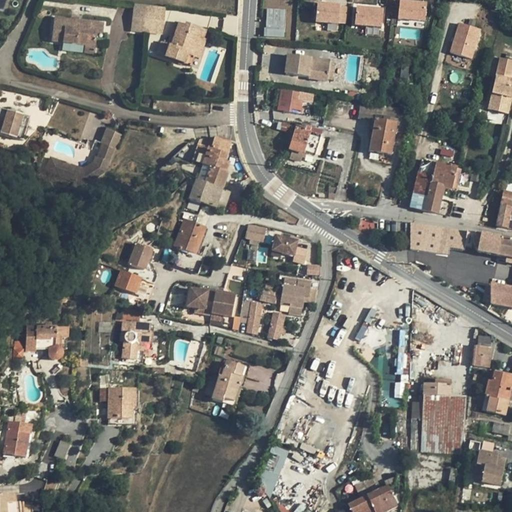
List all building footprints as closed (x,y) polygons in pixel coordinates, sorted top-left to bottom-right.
[(400,8),(393,7),(391,24),(398,25),(398,19),(425,22),(427,4),(400,2),(400,8)] [(132,30),(147,32),(150,5),(135,4),(132,30)] [(347,23),(348,8),(341,8),(341,6),(318,4),(316,22),(339,24),(339,22),(347,23)] [(150,5),(147,32),(163,34),(166,7),(150,5)] [(37,10),(36,11),(35,14),(35,15),(35,16),(36,17),(37,18),(38,19),(39,19),(40,20),(41,20),(43,20),(44,19),(45,18),(46,17),(47,16),(47,14),(47,13),(47,12),(46,10),(45,10),(44,9),(43,8),(41,8),(40,8),(38,9),(37,10)] [(383,10),(357,8),(355,25),(382,28),(383,10)] [(269,21),(268,29),(284,29),(285,10),(271,10),(271,21),(269,21)] [(85,46),(84,49),(95,49),(96,34),(102,35),(103,24),(55,18),(52,42),(85,46)] [(168,44),(171,45),(179,24),(175,22),(168,44)] [(161,41),(157,54),(176,61),(176,62),(178,63),(178,64),(182,65),(183,64),(190,67),(200,38),(205,40),(208,31),(185,23),(184,25),(179,24),(171,45),(168,44),(161,41)] [(460,23),(450,52),(471,59),(480,30),(460,23)] [(264,29),(264,37),(283,38),(284,29),(268,29),(264,29)] [(207,41),(200,38),(194,57),(201,59),(207,41)] [(300,67),(299,76),(309,78),(309,79),(327,82),(328,80),(330,63),(331,61),(289,55),(287,65),(300,67)] [(511,61),(500,59),(497,73),(511,77),(511,73),(511,61)] [(286,74),(299,76),(300,67),(287,65),(286,74)] [(496,76),(489,104),(495,106),(493,111),(508,114),(511,96),(511,80),(496,76)] [(218,86),(198,78),(195,87),(215,94),(218,86)] [(281,91),(278,107),(284,108),(296,110),(297,108),(298,100),(299,94),(281,91)] [(312,96),(299,94),(298,100),(302,101),(301,109),(297,108),(296,110),(309,113),(312,96)] [(353,120),(376,123),(377,120),(398,125),(396,133),(408,135),(412,112),(356,102),(353,120)] [(30,118),(0,109),(0,134),(23,141),(25,133),(26,128),(30,118)] [(376,123),(370,151),(391,156),(396,133),(398,125),(377,120),(376,123)] [(278,122),(277,129),(289,132),(291,126),(278,122)] [(291,145),(289,150),(305,155),(305,154),(314,157),(321,136),(312,133),(312,132),(310,131),(311,127),(307,126),(307,125),(302,123),(300,128),(297,128),(296,128),(291,145)] [(286,144),(291,145),(296,128),(292,127),(286,144)] [(114,148),(119,134),(108,130),(103,144),(105,145),(114,148)] [(123,135),(119,134),(114,148),(117,149),(123,135)] [(210,168),(205,184),(222,189),(227,173),(225,173),(228,164),(224,162),(226,156),(230,144),(228,141),(214,139),(210,150),(197,146),(191,165),(201,168),(202,165),(210,168)] [(230,144),(226,156),(239,160),(238,155),(236,150),(236,145),(230,144)] [(63,164),(52,160),(47,174),(87,186),(106,175),(107,171),(117,149),(114,148),(105,145),(101,158),(98,157),(96,163),(90,167),(96,175),(86,181),(84,182),(83,184),(77,181),(80,169),(63,164)] [(421,161),(418,173),(432,176),(434,163),(421,161)] [(452,189),(457,169),(436,163),(434,163),(432,176),(418,173),(411,207),(435,214),(442,187),(452,189)] [(205,184),(210,168),(202,165),(201,168),(197,181),(205,184)] [(86,169),(80,169),(77,181),(83,184),(84,182),(86,181),(96,175),(90,167),(86,169)] [(452,189),(457,190),(462,170),(458,169),(457,169),(452,189)] [(195,181),(189,199),(198,202),(205,184),(197,181),(195,181)] [(205,184),(198,202),(216,208),(222,189),(205,184)] [(229,192),(222,189),(216,208),(224,211),(229,192)] [(511,194),(505,193),(496,226),(507,228),(509,221),(511,210),(511,194)] [(179,236),(175,247),(181,249),(196,254),(205,229),(184,222),(179,236)] [(411,224),(411,250),(449,255),(451,249),(473,252),(474,244),(472,241),(474,233),(411,224)] [(250,226),(247,239),(264,242),(267,229),(250,226)] [(511,288),(491,284),(491,303),(511,306),(511,240),(474,233),(472,241),(474,244),(478,253),(511,259),(511,288)] [(284,239),(277,237),(274,245),(272,252),(282,254),(295,258),(293,262),(300,265),(303,255),(296,253),(299,243),(290,240),(284,239)] [(146,271),(143,280),(156,284),(159,275),(153,263),(156,253),(137,246),(130,266),(146,271)] [(197,273),(203,257),(196,254),(181,249),(175,265),(197,273)] [(318,276),(319,266),(307,265),(307,275),(318,276)] [(142,282),(143,280),(123,273),(118,288),(125,291),(123,298),(150,303),(154,287),(142,282)] [(511,276),(493,273),(491,284),(511,288),(511,276)] [(310,298),(312,282),(285,279),(281,306),(290,307),(289,315),(302,316),(303,309),(304,309),(305,298),(310,298)] [(316,298),(317,291),(311,290),(310,298),(305,298),(305,302),(314,304),(316,298)] [(212,313),(216,292),(192,291),(189,309),(196,310),(212,313)] [(212,313),(211,316),(220,317),(232,319),(235,299),(233,298),(223,297),(223,294),(216,292),(212,313)] [(260,302),(275,305),(275,304),(277,296),(277,295),(262,292),(260,302)] [(247,334),(258,335),(263,305),(252,303),(247,334)] [(141,310),(127,306),(122,322),(121,341),(124,341),(123,358),(116,358),(116,362),(132,363),(143,364),(144,351),(138,351),(139,344),(145,344),(145,348),(150,348),(151,334),(149,334),(150,325),(138,324),(141,310)] [(212,313),(196,310),(196,316),(211,319),(211,316),(212,313)] [(286,316),(275,314),(269,339),(279,341),(286,316)] [(56,348),(55,347),(55,339),(66,339),(66,329),(51,328),(51,325),(45,324),(45,328),(27,327),(26,351),(36,352),(36,349),(50,349),(48,354),(49,357),(50,359),(52,361),(56,361),(59,360),(60,359),(61,357),(62,353),(60,350),(60,349),(59,348),(57,348),(56,348)] [(151,334),(150,348),(157,349),(158,335),(151,334)] [(489,340),(477,338),(476,347),(488,348),(489,340)] [(55,339),(55,347),(56,348),(57,348),(59,348),(60,349),(60,350),(66,350),(66,339),(55,339)] [(194,339),(185,368),(200,371),(209,343),(194,339)] [(15,342),(14,359),(23,360),(24,342),(15,342)] [(488,348),(476,347),(474,365),(474,366),(489,368),(491,349),(488,348)] [(220,376),(213,400),(224,403),(225,399),(234,401),(238,387),(240,388),(243,378),(241,377),(244,367),(227,363),(225,368),(223,377),(220,376)] [(488,385),(485,397),(498,400),(495,413),(505,416),(511,385),(511,377),(494,373),(491,386),(488,385)] [(423,420),(422,452),(462,454),(467,398),(451,397),(452,386),(435,385),(425,384),(424,396),(424,407),(423,420)] [(110,397),(110,391),(101,391),(100,419),(109,419),(110,397)] [(110,397),(109,419),(133,420),(134,409),(137,409),(137,392),(125,391),(110,397)] [(485,397),(482,411),(495,413),(498,400),(485,397)] [(133,420),(109,419),(109,425),(136,426),(137,409),(134,409),(133,420)] [(411,452),(422,452),(423,420),(413,419),(411,452)] [(9,422),(4,454),(26,458),(30,435),(32,435),(33,426),(25,425),(16,423),(9,422)] [(494,425),(492,433),(508,436),(510,426),(504,424),(503,426),(494,425)] [(60,442),(54,457),(63,461),(70,446),(60,442)] [(65,460),(74,463),(80,448),(71,444),(65,460)] [(274,447),(264,473),(279,479),(280,478),(285,480),(291,464),(293,459),(285,456),(286,451),(279,449),(274,447)] [(494,455),(480,452),(476,479),(484,481),(483,484),(503,487),(507,460),(500,459),(499,459),(498,462),(493,461),(494,455)] [(293,459),(291,464),(300,468),(302,463),(293,459)] [(389,486),(395,499),(396,483),(395,480),(387,483),(389,486)] [(352,511),(368,511),(371,511),(395,499),(389,486),(350,506),(352,511)] [(0,511),(21,511),(21,503),(17,503),(17,494),(0,495),(0,511)] [(395,499),(371,511),(370,511),(388,511),(389,511),(396,503),(395,499)]
